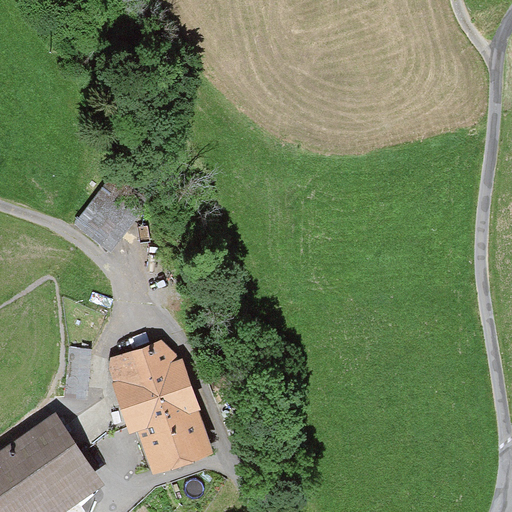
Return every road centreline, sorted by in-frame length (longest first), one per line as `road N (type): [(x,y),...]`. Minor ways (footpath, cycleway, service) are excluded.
road 1 (track): [(511,22),(497,56),(479,238),(505,430),(495,511)]
road 2 (track): [(0,207),(43,222),(128,274)]
